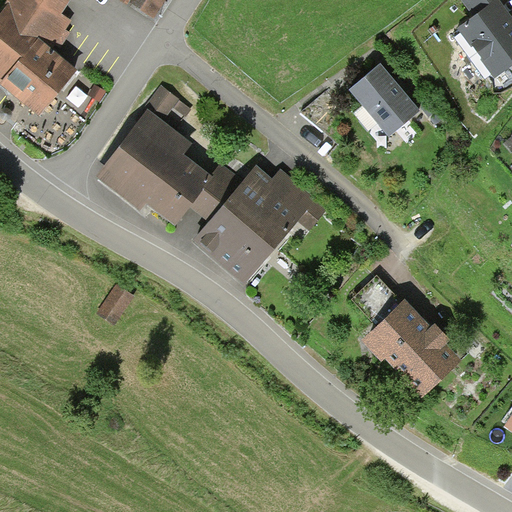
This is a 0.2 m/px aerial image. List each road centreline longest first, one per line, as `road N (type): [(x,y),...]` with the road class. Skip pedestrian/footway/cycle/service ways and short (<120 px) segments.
road 1 (tertiary): [(500,511),(339,405),(236,311),(51,195)]
road 2 (residential): [(163,41),(399,235)]
road 3 (residential): [(51,195),(163,41)]
